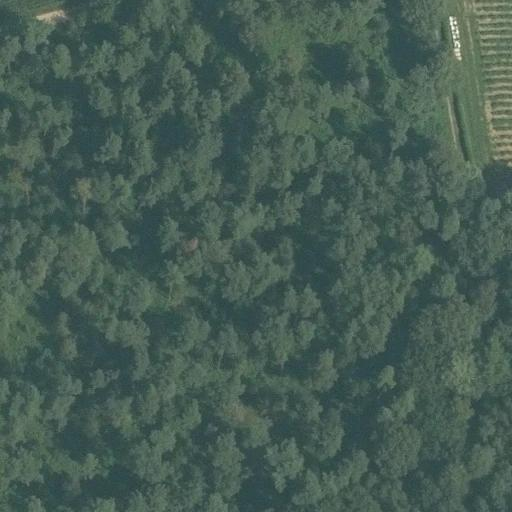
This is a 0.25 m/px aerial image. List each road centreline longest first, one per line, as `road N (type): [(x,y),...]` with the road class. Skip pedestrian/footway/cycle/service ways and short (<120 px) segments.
road 1 (track): [(430,0),(472,238),(458,511)]
road 2 (track): [(0,43),(131,0)]
